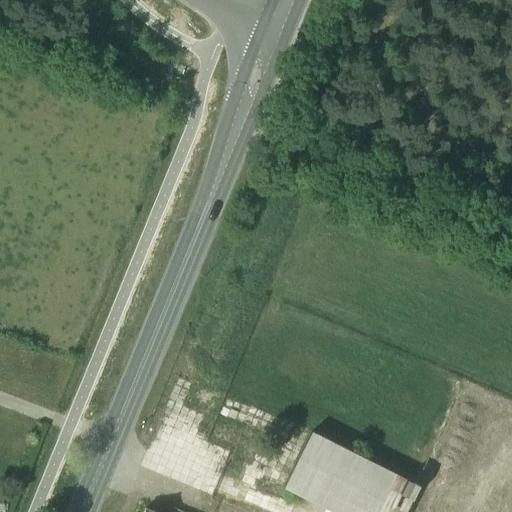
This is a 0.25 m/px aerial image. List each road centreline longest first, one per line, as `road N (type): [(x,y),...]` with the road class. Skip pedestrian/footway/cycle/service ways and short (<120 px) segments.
road 1 (primary): [(80,511),(206,206)]
road 2 (track): [(230,95),(249,120),(293,142),(511,230)]
road 3 (primary): [(261,29),(230,95),(206,206)]
road 4 (primary): [(206,206),(285,40)]
